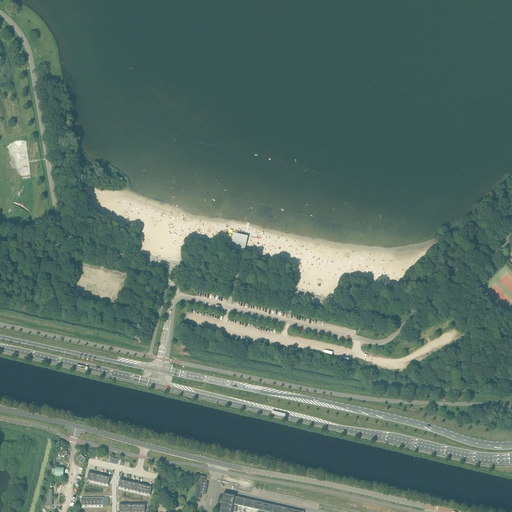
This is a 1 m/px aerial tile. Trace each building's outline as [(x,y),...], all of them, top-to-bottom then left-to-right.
[(6,213),(12,217),(15,213),(19,215),(22,210),(12,204),(6,213)] [(246,239),(233,236),(231,248),(243,251),(246,239)] [(77,460),(81,464),(85,459),(81,455),(77,460)] [(64,471),(64,468),(56,467),(55,475),(63,476),(64,471)] [(88,478),(87,480),(108,485),(109,483),(109,481),(110,478),(89,473),(88,476),(88,478)] [(196,487),(193,498),(200,499),(203,485),(204,477),(201,477),(200,477),(198,487),(196,487)] [(119,485),(118,487),(150,494),(151,492),(151,491),(152,488),(120,480),(119,484),(119,485)] [(301,511),(223,494),(218,511),(232,511),(234,505),(265,511),(301,511)]
